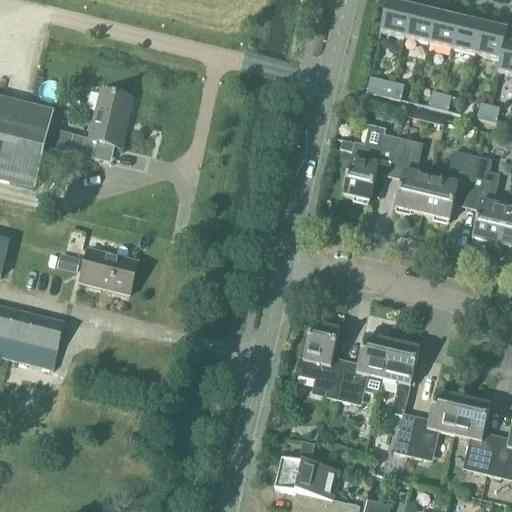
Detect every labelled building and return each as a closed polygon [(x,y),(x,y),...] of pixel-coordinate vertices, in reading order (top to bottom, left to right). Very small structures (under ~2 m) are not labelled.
[(404,42),(411,12),(387,7),(380,36),(404,42)] [(411,12),(404,42),(428,47),(435,18),(411,12)] [(435,18),(428,47),(451,53),(458,24),(435,18)] [(458,24),(451,53),(475,59),(482,29),(458,24)] [(499,64),(504,47),(506,35),(482,29),(475,59),(499,64)] [(511,48),(504,47),(499,64),(497,76),(511,79),(511,48)] [(369,81),(365,96),(390,102),(393,87),(369,81)] [(393,87),(390,102),(399,105),(402,89),(393,87)] [(429,96),(426,111),(437,114),(441,98),(429,96)] [(55,134),(51,153),(68,157),(99,164),(103,148),(120,152),(131,104),(100,97),(89,143),(72,139),(73,138),(55,134)] [(445,116),(449,101),(441,98),(437,114),(445,116)] [(0,186),(32,194),(51,119),(0,105),(0,186)] [(478,107),(474,123),(485,126),(489,110),(478,107)] [(494,128),(498,112),(489,110),(485,126),(494,128)] [(388,175),(396,142),(383,139),(385,133),(368,129),(363,149),(354,147),(341,200),(368,206),(376,172),(388,175)] [(421,148),(410,145),(396,142),(388,175),(402,178),(394,213),(420,219),(429,181),(414,177),(421,148)] [(452,155),(448,169),(444,185),(429,181),(420,219),(448,226),(457,192),(468,194),(476,161),(452,155)] [(498,180),(487,178),(490,165),(476,161),(468,194),(482,198),(471,243),(497,249),(506,212),(492,208),(498,180)] [(511,196),(510,196),(506,212),(497,249),(511,252),(511,196)] [(128,300),(137,266),(88,254),(79,288),(128,300)] [(56,271),(76,276),(79,262),(60,257),(56,271)] [(0,361),(52,374),(64,328),(0,312),(0,361)] [(292,378),(315,384),(326,387),(323,401),(335,404),(336,401),(343,372),(331,368),(339,334),(311,328),(302,365),(296,363),(292,378)] [(343,372),(336,401),(335,404),(350,407),(353,393),(365,396),(368,381),(383,384),(392,347),(364,340),(356,375),(343,372)] [(405,405),(418,353),(392,347),(383,384),(398,388),(395,403),(405,405)] [(415,427),(407,459),(420,463),(424,449),(435,452),(438,436),(453,440),(462,403),(434,397),(426,430),(415,427)] [(462,403),(453,440),(469,444),(465,459),(476,462),(473,475),(487,479),(494,446),(481,443),(489,410),(462,403)] [(407,459),(415,427),(401,424),(393,456),(407,459)] [(494,446),(487,479),(500,482),(503,468),(511,470),(511,425),(506,449),(494,446)] [(301,449),(298,462),(310,465),(313,452),(301,449)] [(299,511),(357,511),(358,511),(332,505),(339,476),(281,462),(274,492),(303,499),(299,511)] [(377,511),(379,506),(364,503),(362,511),(377,511)]
